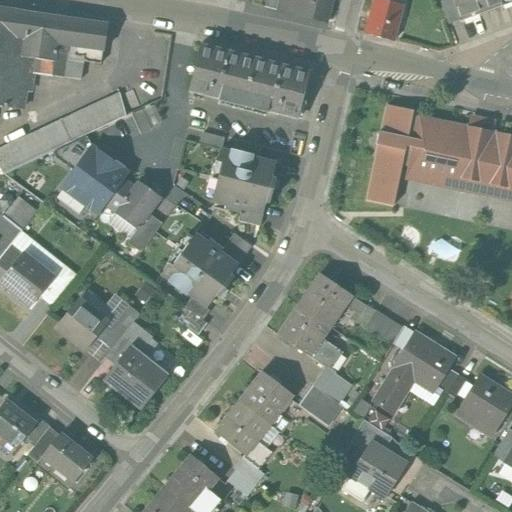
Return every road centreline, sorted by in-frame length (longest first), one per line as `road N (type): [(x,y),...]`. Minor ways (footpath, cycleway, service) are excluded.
road 1 (residential): [(138,442),(295,206)]
road 2 (residential): [(336,51),(82,0)]
road 3 (residential): [(511,345),(295,206)]
road 4 (residential): [(138,442),(0,339)]
road 5 (residential): [(295,206),(336,51)]
road 6 (residential): [(477,80),(336,51)]
